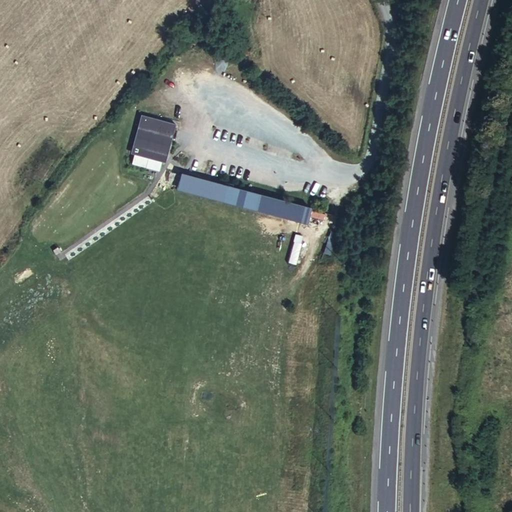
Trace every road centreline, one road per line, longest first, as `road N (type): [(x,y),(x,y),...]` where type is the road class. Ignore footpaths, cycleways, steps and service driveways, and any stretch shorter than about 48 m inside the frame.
road 1 (trunk): [(412,511),(439,207),(484,0)]
road 2 (trunk): [(459,0),(406,275),(388,511)]
